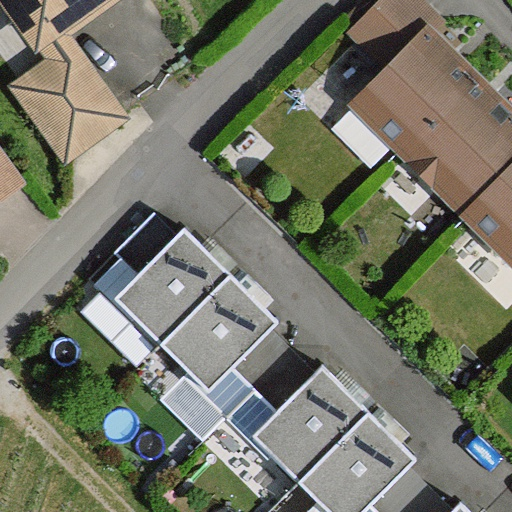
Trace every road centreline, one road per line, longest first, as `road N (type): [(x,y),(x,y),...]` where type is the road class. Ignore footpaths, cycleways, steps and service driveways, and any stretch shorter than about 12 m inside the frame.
road 1 (residential): [(0,326),(254,54),(321,0)]
road 2 (track): [(129,511),(63,438),(0,388)]
